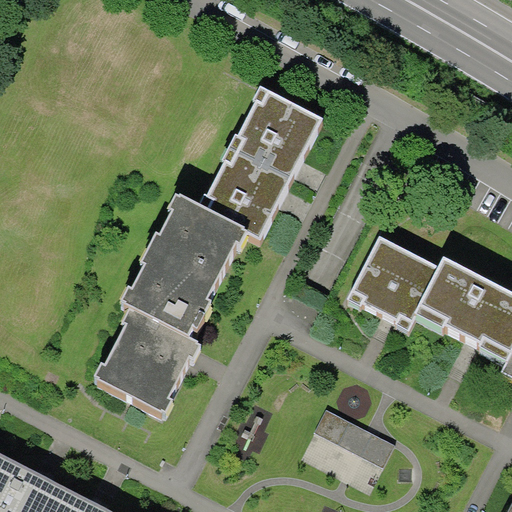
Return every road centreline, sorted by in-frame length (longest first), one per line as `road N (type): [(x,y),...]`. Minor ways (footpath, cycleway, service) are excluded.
road 1 (residential): [(200,0),(511,184)]
road 2 (primary): [(403,0),(511,62)]
